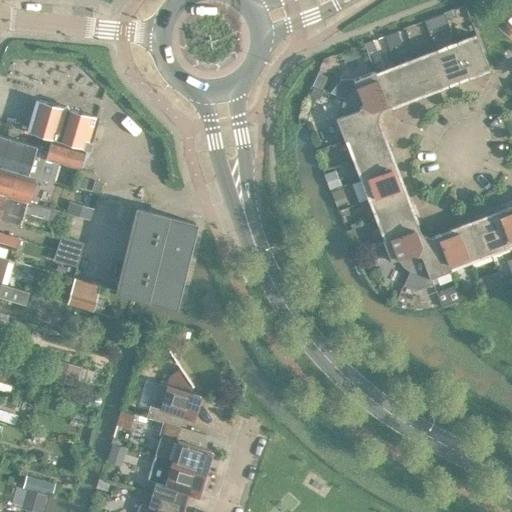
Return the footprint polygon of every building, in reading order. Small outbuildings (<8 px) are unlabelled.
[(455,14),(452,8),(443,12),(445,18),(455,14)] [(433,26),(430,17),(423,19),(426,29),(433,26)] [(397,40),(393,31),(384,34),(387,44),(397,40)] [(488,67),(475,34),(454,42),(467,75),(488,67)] [(372,39),(364,42),(367,51),(376,47),(372,39)] [(467,75),(454,42),(434,50),(447,83),(467,75)] [(434,50),(414,58),(427,91),(447,83),(434,50)] [(427,91),(414,58),(394,66),(407,99),(427,91)] [(394,66),(375,73),(374,73),(386,106),(407,99),(394,66)] [(343,96),(342,98),(377,114),(378,109),(386,106),(374,73),(375,73),(374,71),(353,79),(353,78),(352,79),(355,86),(352,87),(351,88),(348,90),(346,92),(344,95),(343,96)] [(320,88),(326,76),(316,72),(311,84),(320,88)] [(312,87),(309,94),(318,98),(321,91),(312,87)] [(336,119),(343,140),(345,139),(345,138),(378,126),(375,118),(377,114),(342,98),(341,101),(341,102),(340,104),(340,106),(340,108),(340,110),(341,112),(341,114),(342,115),(334,118),(335,119),(336,119)] [(59,140),(68,108),(66,104),(61,106),(38,100),(29,131),(59,140)] [(68,108),(59,140),(89,149),(99,118),(69,109),(68,108)] [(345,138),(345,139),(353,158),(385,146),(378,126),(345,138)] [(0,166),(53,181),(58,162),(79,168),(85,149),(50,139),(47,149),(0,134),(0,166)] [(385,146),(353,158),(360,178),(393,166),(385,146)] [(401,186),(393,166),(360,178),(368,199),(401,186)] [(0,193),(10,196),(13,185),(32,190),(35,180),(0,170),(0,193)] [(325,178),(330,190),(339,187),(335,175),(325,178)] [(87,178),(79,176),(76,186),(84,189),(87,178)] [(98,193),(102,183),(94,181),(91,191),(98,193)] [(368,199),(376,219),(409,206),(401,186),(368,199)] [(341,188),(331,192),(337,207),(347,203),(341,188)] [(0,219),(20,225),(23,213),(49,221),(52,209),(26,202),(0,194),(0,219)] [(90,219),(93,209),(70,202),(67,213),(90,219)] [(170,301),(193,220),(135,204),(112,285),(170,301)] [(511,205),(497,211),(509,244),(511,243),(511,205)] [(376,219),(383,238),(384,239),(417,226),(409,206),(376,219)] [(497,211),(476,219),(489,252),(509,244),(497,211)] [(476,219),(456,227),(469,260),(489,252),(476,219)] [(389,261),(396,258),(397,260),(398,262),(399,264),(401,265),(402,266),(405,269),(407,270),(408,271),(424,236),(420,234),(417,226),(384,239),(383,238),(381,239),(389,259),(389,260),(389,261)] [(456,227),(436,235),(448,268),(449,267),(469,260),(456,227)] [(0,255),(6,257),(8,247),(22,250),(25,239),(0,231),(0,255)] [(424,272),(426,271),(428,278),(430,278),(430,277),(450,270),(449,267),(448,268),(436,235),(428,238),(424,236),(408,271),(411,272),(413,272),(416,273),(420,272),(424,272)] [(53,259),(76,266),(83,242),(60,236),(53,259)] [(476,279),(480,290),(490,286),(485,275),(476,279)] [(66,304),(92,311),(99,285),(74,277),(66,304)] [(0,297),(24,305),(28,292),(1,284),(0,283),(0,297)] [(393,304),(399,307),(402,301),(396,298),(393,304)] [(12,320),(9,332),(27,337),(30,325),(12,320)] [(172,351),(176,358),(192,347),(188,340),(172,351)] [(49,346),(46,357),(78,366),(81,355),(49,346)] [(45,357),(42,366),(54,369),(51,379),(75,386),(78,374),(93,378),(95,372),(45,357)] [(193,384),(181,367),(168,376),(165,384),(145,377),(136,404),(148,408),(145,416),(160,421),(179,426),(182,414),(192,417),(200,394),(190,391),(192,385),(193,384)] [(0,384),(0,387),(9,390),(11,385),(1,382),(0,384)] [(96,406),(99,405),(101,403),(101,400),(100,397),(98,395),(95,394),(92,395),(90,398),(89,401),(90,404),(93,406),(96,406)] [(24,402),(18,400),(14,411),(20,413),(24,402)] [(205,433),(179,426),(160,421),(156,434),(159,435),(153,456),(204,472),(211,449),(201,445),(205,433)] [(110,443),(106,455),(122,460),(125,448),(110,443)] [(157,495),(183,503),(187,490),(197,494),(204,472),(153,456),(146,478),(160,483),(157,495)] [(25,487),(51,494),(54,482),(28,475),(25,487)] [(40,510),(45,494),(26,488),(22,504),(40,510)] [(180,511),(183,503),(157,495),(153,506),(139,502),(136,511),(180,511)]
